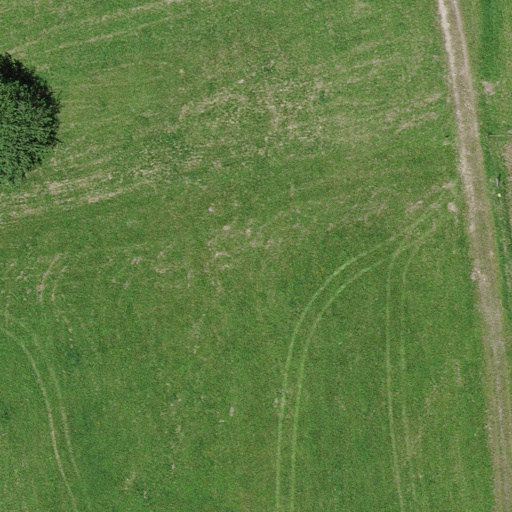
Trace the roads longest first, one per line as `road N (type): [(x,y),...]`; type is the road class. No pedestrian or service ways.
road 1 (track): [(511,511),(467,124)]
road 2 (track): [(444,0),(467,124)]
